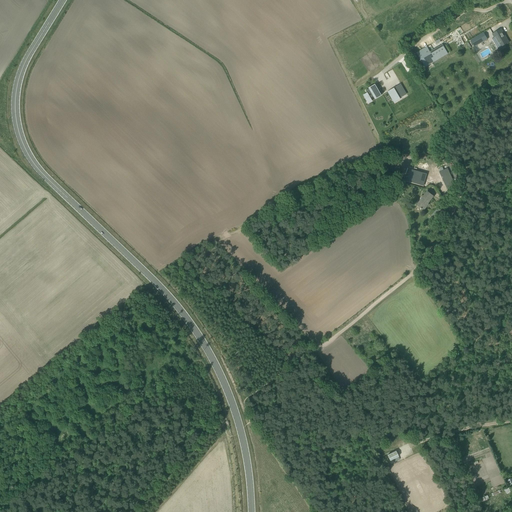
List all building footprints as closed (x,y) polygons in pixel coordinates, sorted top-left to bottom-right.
[(453,30),(473,20),(469,13),(449,23),(453,30)] [(492,39),(498,49),(508,43),(501,29),(493,34),(494,37),(492,39)] [(426,46),(416,52),(423,65),(446,51),(443,45),(439,47),(438,46),(435,48),(436,49),(430,52),(426,46)] [(400,67),(394,71),(397,76),(403,72),(400,67)] [(368,96),(364,98),(368,103),(372,101),(370,98),(373,96),(375,99),(381,96),(380,94),(381,93),(376,84),(375,85),(374,84),(368,88),(368,89),(365,91),(366,93),(368,96)] [(397,87),(388,92),(394,103),(397,101),(396,100),(402,96),(397,87)] [(420,106),(427,102),(419,88),(417,89),(416,87),(411,90),(415,95),(414,96),(420,106)] [(447,167),(440,170),(443,178),(447,177),(450,185),(454,184),(447,167)] [(411,170),(409,177),(411,177),(410,182),(424,186),(427,176),(422,174),(423,173),(411,170)] [(427,206),(426,206),(433,196),(427,191),(416,205),(424,210),(427,206)] [(387,455),(390,461),(398,457),(396,451),(387,455)]
